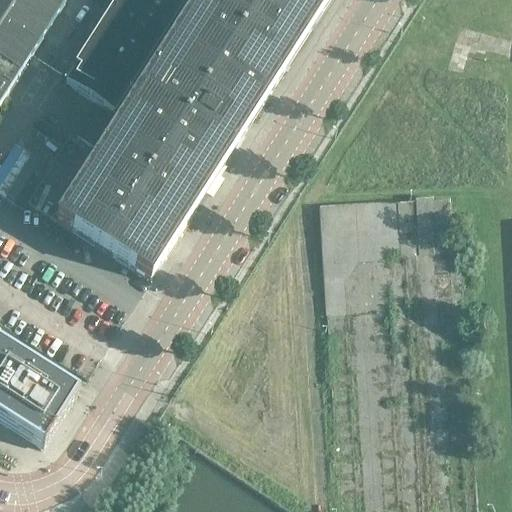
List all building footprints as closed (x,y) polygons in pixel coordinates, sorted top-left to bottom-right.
[(29,62),(69,0),(0,0),(0,109),(30,63),(29,62)] [(292,61),(331,0),(198,0),(120,122),(55,224),(149,284),(292,61)] [(120,122),(198,0),(118,0),(63,86),(120,122)] [(95,153),(113,125),(94,113),(76,141),(95,153)] [(15,149),(0,173),(0,195),(16,205),(40,164),(15,149)] [(393,313),(389,254),(449,250),(446,203),(319,211),(325,318),(393,313)] [(77,401),(74,399),(4,355),(4,354),(0,351),(0,427),(43,454),(77,401)]
